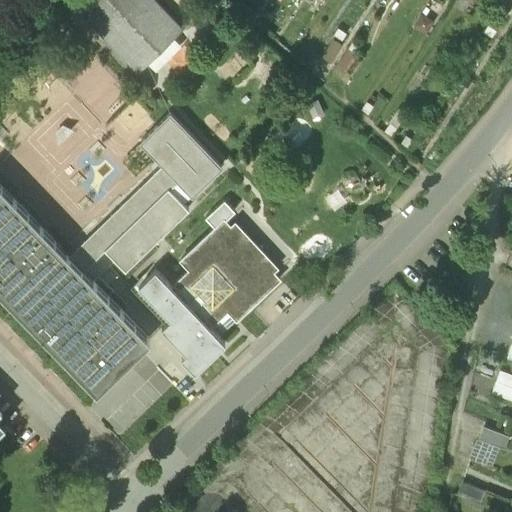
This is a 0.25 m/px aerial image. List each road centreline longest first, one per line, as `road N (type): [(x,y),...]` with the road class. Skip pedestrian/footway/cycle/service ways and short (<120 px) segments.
road 1 (residential): [(511,98),(451,181),(137,497)]
road 2 (residential): [(0,354),(137,497)]
